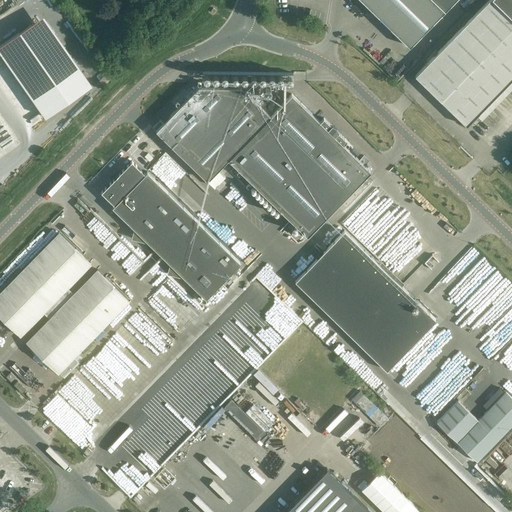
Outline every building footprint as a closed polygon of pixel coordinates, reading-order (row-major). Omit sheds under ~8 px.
[(362,0),(409,46),(454,0),(362,0)] [(481,119),(511,87),(511,0),(488,0),(415,75),(466,125),(477,114),(481,119)] [(79,93),(30,23),(0,44),(0,51),(45,116),(79,93)] [(401,91),(409,83),(403,77),(395,84),(401,91)] [(242,87),(198,86),(156,130),(207,180),(228,159),(307,236),(371,171),(342,143),(346,139),(324,118),(320,122),(291,94),(270,115),(246,91),(251,86),(247,82),(242,87)] [(145,174),(132,160),(101,192),(114,205),(112,207),(134,228),(131,238),(149,243),(169,263),(167,273),(184,278),(206,299),(241,263),(147,171),(145,174)] [(140,292),(157,274),(110,230),(92,248),(140,292)] [(387,370),(436,319),(344,230),(295,280),(387,370)] [(43,310),(50,317),(26,342),(57,372),(58,372),(73,356),(128,299),(98,269),(75,293),(68,286),(91,262),(60,232),(0,293),(0,316),(19,335),(43,310)] [(158,368),(164,361),(150,347),(144,354),(158,368)] [(73,356),(58,372),(64,378),(79,362),(73,356)] [(178,368),(186,363),(184,359),(176,363),(178,368)] [(165,363),(160,368),(170,377),(175,372),(165,363)] [(78,370),(88,376),(92,370),(81,364),(78,370)] [(390,371),(398,383),(403,381),(410,393),(414,390),(406,379),(403,381),(395,367),(390,371)] [(156,371),(152,376),(161,385),(165,380),(156,371)] [(8,372),(4,374),(10,381),(13,379),(8,372)] [(68,380),(62,386),(70,393),(76,387),(68,380)] [(22,393),(26,389),(17,381),(14,384),(22,393)] [(352,399),(379,426),(388,417),(360,391),(352,399)] [(458,400),(436,421),(477,461),(511,424),(511,396),(508,393),(503,393),(478,419),(458,400)] [(102,428),(120,410),(111,400),(97,414),(103,420),(98,424),(102,428)] [(224,407),(255,436),(262,429),(231,400),(224,407)] [(83,452),(88,456),(92,452),(88,447),(83,452)] [(372,511),(327,468),(283,511),(372,511)] [(421,511),(379,471),(361,489),(384,511),(421,511)] [(217,489),(211,495),(214,499),(221,492),(217,489)]
